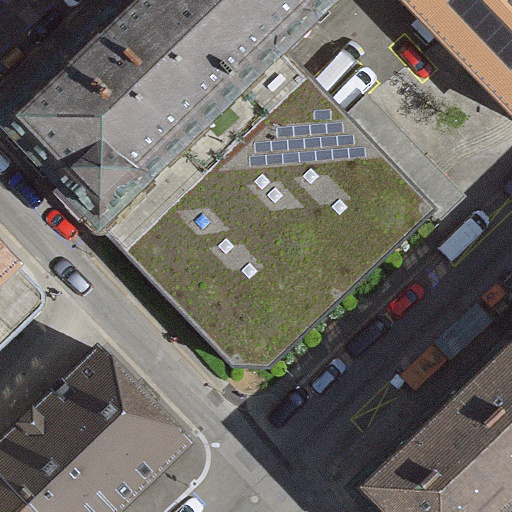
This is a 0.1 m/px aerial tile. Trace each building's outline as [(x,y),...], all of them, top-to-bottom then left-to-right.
[(124,0),(5,116),(107,221),(285,48),(334,0),(124,0)] [(511,0),(397,0),(511,120),(511,0)] [(285,48),(107,221),(244,364),(269,364),(437,204),(285,48)] [(0,251),(0,299),(24,276),(0,251)] [(24,276),(0,299),(0,335),(42,294),(24,276)] [(511,345),(468,387),(511,434),(511,345)] [(119,511),(186,448),(95,354),(0,446),(0,483),(28,511),(119,511)] [(511,511),(511,434),(468,387),(354,495),(370,511),(511,511)] [(0,511),(28,511),(0,483),(0,511)]
